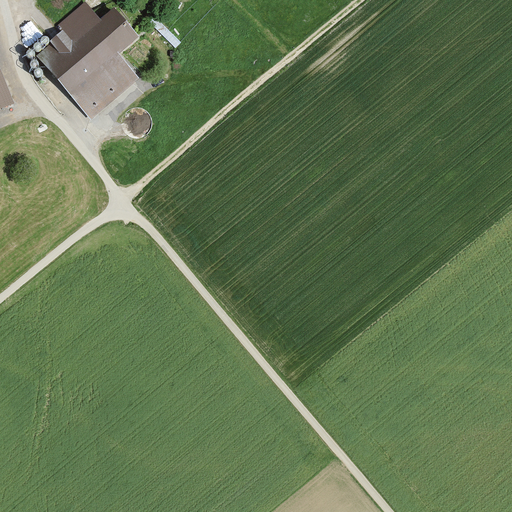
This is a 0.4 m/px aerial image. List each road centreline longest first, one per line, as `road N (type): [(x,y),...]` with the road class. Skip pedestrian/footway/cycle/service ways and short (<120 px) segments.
road 1 (unclassified): [(124,201),(389,511)]
road 2 (unclassified): [(124,201),(57,120),(29,103),(3,0)]
road 3 (track): [(291,57),(124,201)]
road 4 (unclassified): [(0,299),(124,201)]
